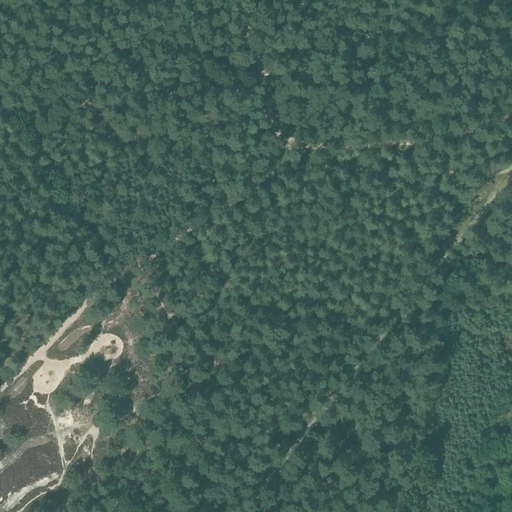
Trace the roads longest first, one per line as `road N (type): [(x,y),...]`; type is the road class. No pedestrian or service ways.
road 1 (unknown): [(511,160),(500,173),(294,164),(264,174),(113,280),(0,397)]
road 2 (track): [(511,123),(337,149),(285,139),(274,129),(241,0)]
